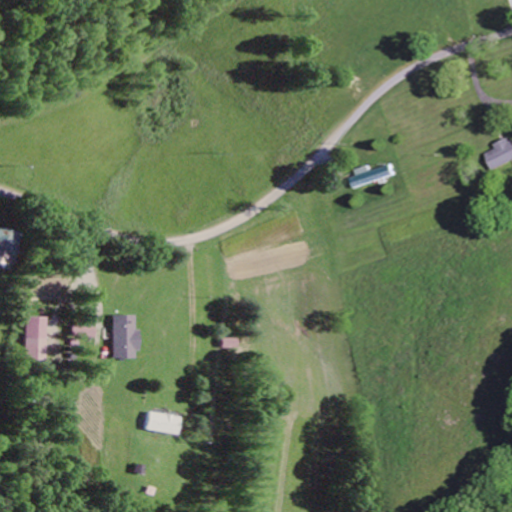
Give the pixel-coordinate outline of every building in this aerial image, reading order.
[(511,166),(511,140),(501,146),(503,149),(492,156),(501,172),(511,166)] [(375,172),(373,165),(361,169),(363,176),(352,180),(355,190),(400,175),(397,165),(375,172)] [(136,316),(114,316),(115,359),(135,359),(135,351),(141,350),(141,330),(136,330),(136,316)] [(29,360),(49,361),(50,317),(30,317),(29,360)] [(180,418),(147,411),(143,430),(176,437),(180,418)]
